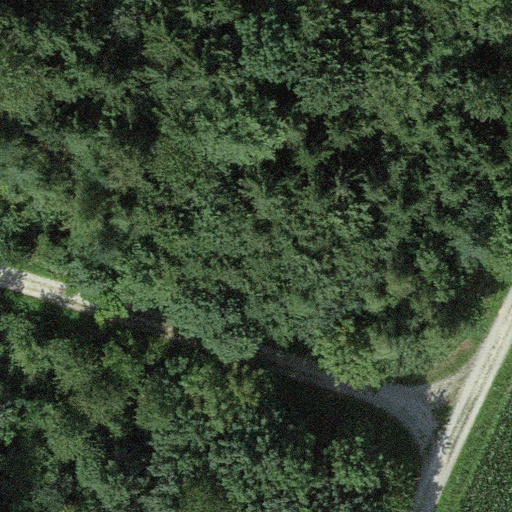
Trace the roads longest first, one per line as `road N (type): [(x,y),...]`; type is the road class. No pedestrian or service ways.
road 1 (track): [(471,432),(0,276)]
road 2 (track): [(435,511),(511,344)]
